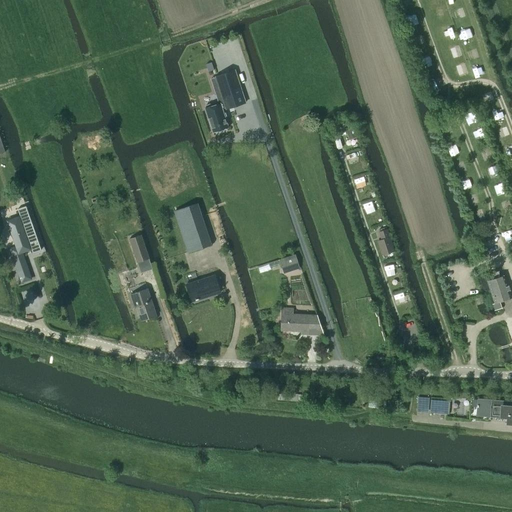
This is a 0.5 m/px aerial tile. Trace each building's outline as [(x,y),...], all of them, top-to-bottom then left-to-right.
[(226,109),(245,103),(234,70),(215,77),(224,102),(219,104),(218,102),(205,106),(206,108),(205,108),(213,133),(228,128),(222,108),(225,107),(226,109)] [(174,211),(188,253),(211,245),(197,203),(174,211)] [(32,253),(41,250),(26,206),(18,209),(20,217),(8,221),(16,247),(10,249),(21,282),(30,279),(21,252),(31,248),(32,253)] [(125,209),(110,213),(114,225),(129,220),(125,209)] [(124,229),(118,231),(122,243),(128,241),(124,229)] [(394,251),(390,237),(387,230),(379,232),(381,240),(377,241),(381,255),(394,251)] [(137,262),(148,259),(141,235),(129,239),(137,262)] [(295,255),(278,260),(282,272),(299,267),(295,255)] [(137,264),(121,269),(124,280),(141,275),(137,264)] [(503,274),(488,280),(486,280),(494,303),(492,304),(494,311),(502,308),(500,301),(511,298),(503,274)] [(220,292),(214,275),(186,284),(191,301),(220,292)] [(156,315),(147,288),(130,294),(134,307),(136,306),(141,320),(156,315)] [(323,334),(317,316),(291,315),(291,309),(282,309),(281,330),(300,331),(300,333),(323,334)] [(449,401),(430,399),(429,412),(448,414),(449,401)] [(511,402),(478,399),(476,416),(507,419),(507,423),(511,423),(511,402)]
